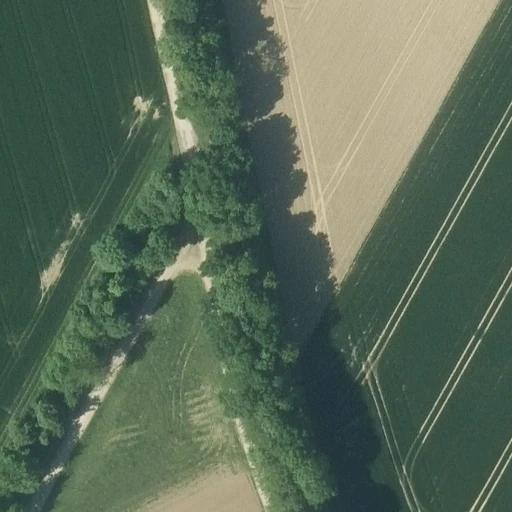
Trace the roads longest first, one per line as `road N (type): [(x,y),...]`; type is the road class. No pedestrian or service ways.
road 1 (track): [(269,511),(221,369),(147,0)]
road 2 (track): [(190,230),(26,511)]
